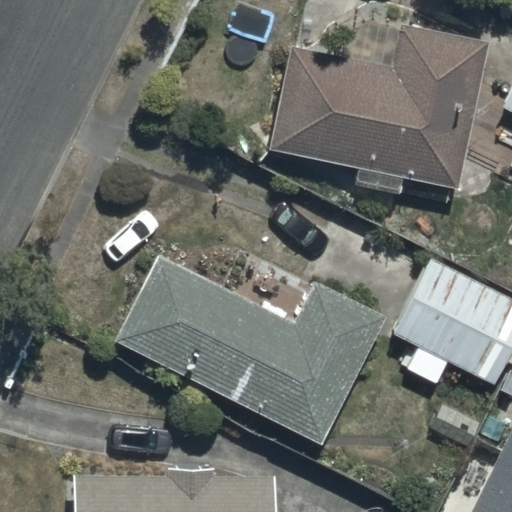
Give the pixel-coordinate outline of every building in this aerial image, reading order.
[(344,0),(337,37),(282,26),(260,129),(350,148),(346,169),(393,179),(397,162),(451,173),(482,25),(360,0),(344,0)] [(511,50),(492,91),(511,100),(511,50)] [(154,237),(109,320),(315,428),(380,303),(310,266),(288,308),(154,237)] [(511,285),(424,243),(387,320),(411,332),(398,360),(430,375),(441,352),(488,375),(504,340),(511,343),(511,285)] [(511,511),(511,403),(454,511),(511,511)] [(161,461),(68,460),(67,511),(265,511),(266,459),(207,459),(207,451),(161,450),(161,461)]
